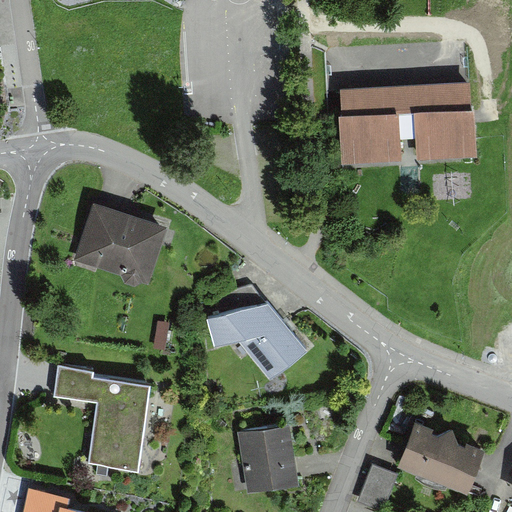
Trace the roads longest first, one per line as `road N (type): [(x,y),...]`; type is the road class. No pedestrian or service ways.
road 1 (residential): [(399,355),(198,200),(101,150),(38,150)]
road 2 (residential): [(38,150),(0,415)]
road 3 (residential): [(333,511),(399,355)]
road 4 (residential): [(22,0),(38,150)]
road 5 (residential): [(511,398),(399,355)]
